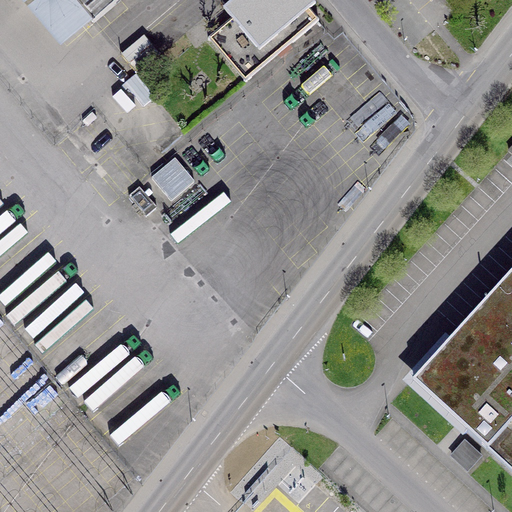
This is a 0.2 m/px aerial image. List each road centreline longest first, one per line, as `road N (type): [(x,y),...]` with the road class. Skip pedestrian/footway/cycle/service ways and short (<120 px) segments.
road 1 (residential): [(511,48),(271,361)]
road 2 (residential): [(271,361),(436,511)]
road 3 (residential): [(271,361),(154,511)]
